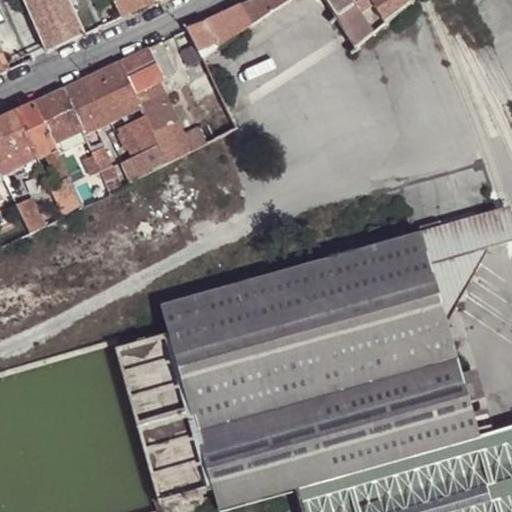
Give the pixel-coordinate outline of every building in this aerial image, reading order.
[(42,46),(44,52),(80,34),(66,0),(23,0),(30,15),(42,46)] [(111,0),(118,16),(152,0),(111,0)] [(249,0),(239,5),(253,27),(297,0),(249,0)] [(348,0),(323,0),(338,23),(355,46),(371,32),(348,0)] [(368,0),(382,22),(410,0),(368,0)] [(239,5),(204,22),(215,45),(219,48),(226,43),(253,27),(239,5)] [(3,12),(0,12),(0,49),(1,51),(15,44),(3,12)] [(42,46),(30,15),(18,21),(31,52),(42,46)] [(204,22),(187,30),(199,53),(215,45),(204,22)] [(302,46),(320,76),(358,50),(355,46),(338,23),(302,46)] [(161,43),(148,49),(163,80),(177,74),(161,43)] [(208,72),(236,128),(237,130),(260,119),(241,83),(243,82),(226,43),(219,48),(201,57),(208,72)] [(241,83),(260,119),(320,76),(302,46),(243,82),(241,83)] [(0,73),(9,69),(1,51),(0,49),(0,73)] [(148,49),(119,62),(134,94),(159,81),(163,80),(148,49)] [(119,62),(61,90),(80,131),(83,135),(140,107),(134,94),(119,62)] [(199,126),(207,143),(236,128),(208,72),(188,85),(206,123),(199,126)] [(159,81),(134,94),(140,107),(145,117),(152,131),(178,121),(159,81)] [(61,90),(33,103),(51,144),(56,141),(80,131),(61,90)] [(33,103),(15,111),(35,154),(46,148),(52,146),(51,144),(33,103)] [(0,118),(0,173),(36,157),(35,154),(15,111),(0,118)] [(152,131),(145,117),(127,125),(143,158),(133,165),(138,178),(167,163),(152,131)] [(184,133),(178,121),(152,131),(167,163),(207,143),(199,126),(184,133)] [(56,141),(51,144),(52,146),(54,150),(60,148),(56,141)] [(52,146),(46,148),(50,155),(56,153),(54,150),(52,146)] [(91,157),(99,172),(110,167),(101,148),(90,154),(91,157)] [(56,153),(50,155),(46,156),(58,181),(67,177),(56,153)] [(87,177),(99,172),(91,157),(81,161),(87,177)] [(99,172),(108,193),(119,187),(110,167),(99,172)] [(58,181),(49,184),(65,214),(81,207),(67,177),(58,181)] [(31,195),(15,203),(29,233),(45,225),(31,195)] [(433,288),(443,320),(483,249),(511,241),(502,208),(418,231),(420,233),(428,263),(433,288)] [(296,488),(476,438),(473,419),(469,408),(461,377),(453,350),(445,325),(443,320),(433,288),(428,263),(420,233),(358,250),(346,253),(193,296),(164,304),(163,305),(169,334),(213,488),(220,508),(296,488)] [(346,253),(358,250),(356,244),(354,244),(354,240),(347,242),(347,245),(344,246),(346,253)] [(160,290),(164,304),(193,296),(188,282),(160,290)] [(160,501),(213,488),(169,334),(117,348),(160,501)] [(461,377),(469,408),(488,403),(479,372),(461,377)] [(476,438),(496,433),(491,413),(473,419),(476,438)] [(511,511),(511,429),(496,433),(476,438),(498,511),(511,511)] [(302,511),(498,511),(476,438),(296,488),(302,511)]
